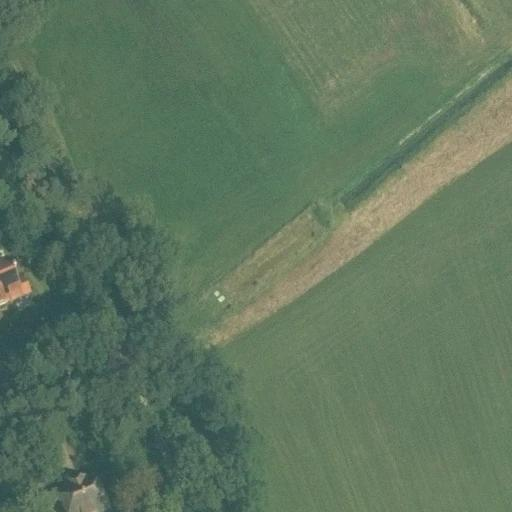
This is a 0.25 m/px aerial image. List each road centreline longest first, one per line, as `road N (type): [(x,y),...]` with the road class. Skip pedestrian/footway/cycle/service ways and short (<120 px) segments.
road 1 (track): [(185,511),(97,293),(42,121),(0,42)]
road 2 (residential): [(0,374),(109,323)]
